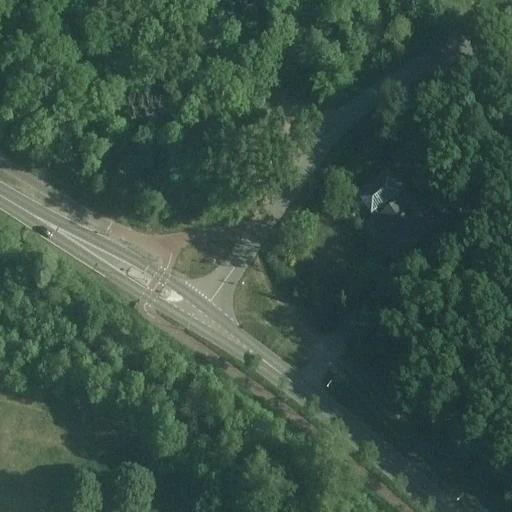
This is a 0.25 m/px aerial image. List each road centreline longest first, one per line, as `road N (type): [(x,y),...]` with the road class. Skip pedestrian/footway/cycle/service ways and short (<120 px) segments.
road 1 (unclassified): [(202,320),(310,143),(361,91),(511,25)]
road 2 (secondary): [(439,511),(284,376),(202,320)]
road 3 (secondary): [(202,320),(161,276),(98,253)]
road 4 (secondary): [(98,253),(121,282),(202,320)]
